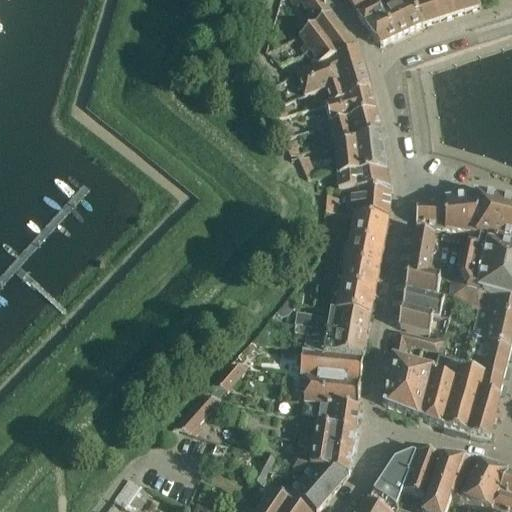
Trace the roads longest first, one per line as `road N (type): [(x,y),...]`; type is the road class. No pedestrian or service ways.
road 1 (residential): [(374,439),(407,182)]
road 2 (residential): [(373,66),(511,11)]
road 3 (residential): [(499,458),(407,434),(374,439)]
road 4 (residential): [(407,182),(373,66)]
